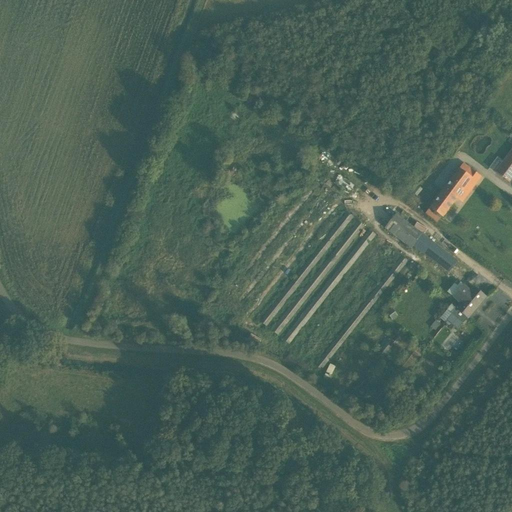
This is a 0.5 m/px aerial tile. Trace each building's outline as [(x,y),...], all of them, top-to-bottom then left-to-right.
[(511,150),(495,172),(509,183),(511,178),(511,150)] [(481,177),(463,163),(429,208),(442,218),(457,198),(459,199),(465,192),(468,194),(481,177)] [(347,194),(355,186),(341,174),(333,182),(347,194)] [(267,326),(353,217),(347,212),(260,321),(267,326)] [(411,249),(413,246),(422,234),(396,214),(385,228),(411,249)] [(278,335),(364,226),(358,221),(271,330),(278,335)] [(289,344),(376,235),(369,230),(283,339),(289,344)] [(302,352),(387,245),(381,239),(296,347),(302,352)] [(396,252),(390,247),(305,353),(311,358),(396,252)] [(408,260),(402,255),(315,365),(321,370),(408,260)] [(452,268),(458,258),(453,255),(447,265),(452,268)] [(486,297),(474,287),(470,291),(463,285),(453,297),(460,303),(456,308),(457,310),(453,314),(463,322),(467,318),(468,319),(486,297)] [(403,336),(392,328),(347,385),(358,393),(403,336)] [(420,351),(414,345),(369,402),(375,407),(420,351)] [(310,368),(289,354),(284,362),(304,376),(310,368)] [(324,376),(329,378),(335,366),(330,364),(324,376)] [(193,411),(200,414),(202,409),(195,406),(193,411)]
